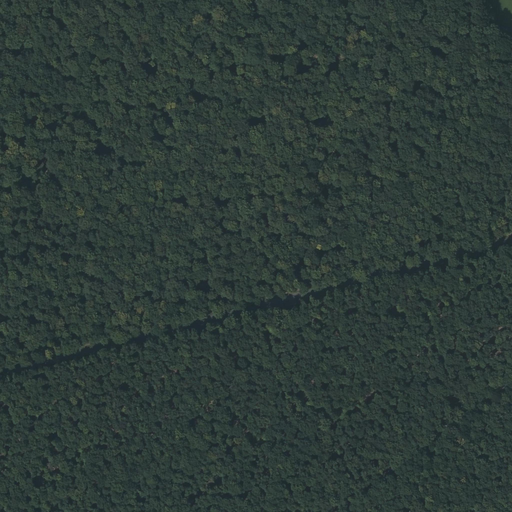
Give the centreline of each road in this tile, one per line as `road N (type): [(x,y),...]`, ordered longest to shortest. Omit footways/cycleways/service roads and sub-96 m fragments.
road 1 (tertiary): [(511,238),(0,372)]
road 2 (track): [(345,511),(390,445),(511,369)]
